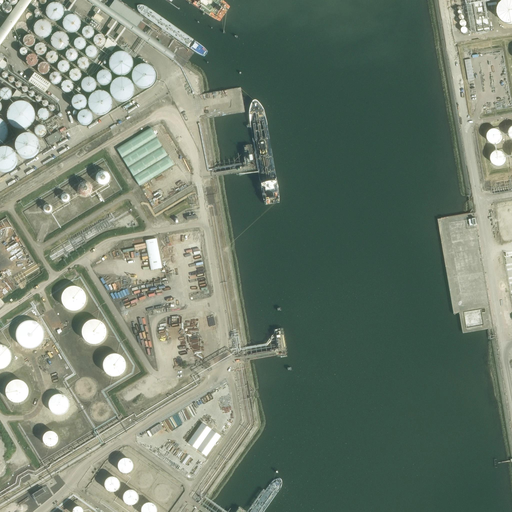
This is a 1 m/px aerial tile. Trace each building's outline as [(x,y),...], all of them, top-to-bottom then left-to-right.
[(9,7),(11,8),(13,9),(15,8),(17,7),(18,5),(18,3),(17,1),(16,0),(10,0),(9,2),(8,5),(9,7)] [(497,8),(496,15),(499,21),(504,25),(511,26),(511,25),(511,0),(508,0),(501,3),(497,8)] [(64,13),(64,11),(64,9),(63,8),(63,6),(62,5),(60,4),(59,3),(57,2),(56,2),(54,2),(52,2),(51,3),(49,4),(48,5),(47,7),(47,8),(46,10),(46,12),(46,13),(47,15),(48,16),(49,18),(50,19),(52,19),(54,20),(55,20),(57,20),(59,19),(60,18),(61,17),(63,16),(63,14),(64,13)] [(485,2),(473,4),(478,32),(491,30),(489,20),(490,20),(489,12),(487,12),(485,2)] [(3,15),(5,16),(7,17),(9,16),(11,15),(12,14),(12,12),(11,10),(10,8),(8,7),(6,7),(4,9),(3,11),(3,13),(3,15)] [(36,16),(36,15),(35,14),(35,13),(35,12),(34,11),(33,11),(32,10),(30,10),(29,10),(28,10),(26,11),(25,12),(25,13),(24,15),(25,17),(26,19),(27,20),(28,20),(29,21),(30,21),(32,21),(34,20),(34,19),(35,18),(35,17),(36,16)] [(81,24),(82,23),(81,21),(81,19),(80,18),(79,16),(77,15),(76,14),(74,14),(72,14),(70,14),(69,14),(67,15),(66,16),(65,17),(64,19),(63,21),(63,22),(63,24),(63,26),(64,28),(65,29),(66,30),(68,31),(69,32),(71,32),(73,32),(75,32),(76,31),(78,30),(79,29),(80,28),(81,26),(81,24)] [(52,29),(52,27),(52,25),(51,24),(49,22),(48,21),(46,20),(45,19),(43,19),(40,20),(39,20),(37,21),(36,22),(35,24),(34,25),(34,27),(34,29),(34,31),(35,33),(35,34),(36,35),(38,37),(40,37),(41,38),(43,38),(45,38),(47,37),(48,37),(50,35),(51,34),(52,32),(52,31),(52,29)] [(28,27),(28,25),(28,24),(27,23),(26,22),(25,21),(24,21),(22,20),(21,21),(20,21),(19,21),(18,22),(17,23),(16,24),(16,27),(16,28),(16,29),(18,31),(19,32),(20,32),(21,33),(22,33),(23,33),(24,33),(26,32),(26,31),(27,30),(28,29),(28,27)] [(95,34),(95,32),(95,31),(94,30),(94,29),(93,28),(92,27),(91,26),(89,26),(88,26),(87,26),(86,26),(84,27),(84,28),(83,29),(82,30),(82,32),(82,33),(82,34),(83,35),(83,36),(84,37),(85,38),(87,38),(88,39),(89,39),(91,38),(92,38),(93,37),(94,36),(94,35),(95,34)] [(69,41),(69,39),(68,37),(67,36),(66,34),(65,33),(64,33),(62,32),(60,32),(58,32),(57,33),(55,34),(54,35),(53,36),(52,38),(52,39),(52,41),(52,42),(52,44),(53,45),(54,47),(56,48),(57,49),(59,49),(60,49),(62,49),(63,49),(65,48),(66,47),(67,46),(68,44),(69,43),(69,41)] [(106,42),(106,40),(106,39),(105,38),(105,37),(104,36),(102,35),(101,34),(100,34),(98,34),(97,35),(96,36),(95,37),(94,38),(94,39),(94,40),(94,42),(94,43),(95,44),(96,45),(97,46),(99,46),(100,46),(101,46),(102,46),(104,45),(105,44),(105,43),(106,42)] [(36,41),(36,39),(35,38),(34,36),(33,36),(32,35),(30,35),(29,35),(27,35),(26,36),(25,36),(25,37),(24,38),(24,39),(23,41),(24,42),(24,43),(25,45),(26,45),(27,46),(28,47),(29,47),(30,47),(32,46),(33,46),(34,45),(35,44),(35,43),(35,42),(36,41)] [(86,44),(86,43),(86,42),(86,41),(85,40),(85,39),(83,38),(82,37),(80,37),(79,37),(78,38),(77,38),(76,39),(75,40),(75,41),(74,42),(74,43),(74,45),(75,46),(76,47),(76,48),(77,49),(79,49),(80,49),(81,49),(82,49),(84,48),(85,47),(86,46),(86,45),(86,44)] [(105,45),(108,47),(107,48),(112,51),(116,44),(108,39),(105,45)] [(47,50),(47,49),(47,48),(47,47),(45,45),(45,44),(43,43),(41,43),(40,43),(39,43),(37,44),(36,44),(36,45),(35,47),(35,48),(34,49),(34,50),(35,51),(35,53),(36,54),(37,54),(38,55),(39,55),(40,56),(42,55),(43,55),(44,55),(45,54),(46,52),(47,51),(47,50)] [(97,52),(97,51),(97,49),(96,48),(94,46),(92,46),(91,46),(90,46),(88,47),(87,49),(86,50),(86,51),(86,53),(86,54),(87,56),(89,57),(90,57),(91,57),(93,57),(94,57),(96,56),(97,54),(97,53),(97,52)] [(78,55),(78,53),(77,52),(77,51),(75,50),(73,49),(71,49),(70,50),(68,51),(67,51),(67,52),(66,53),(66,55),(66,56),(66,57),(67,58),(67,59),(69,61),(70,61),(72,61),(73,61),(74,61),(75,61),(76,60),(77,59),(78,58),(78,56),(78,55)] [(59,58),(59,57),(59,56),(58,55),(58,54),(57,53),(56,52),(55,52),(54,51),(52,51),(51,51),(50,52),(49,52),(48,53),(47,54),(47,55),(46,56),(46,58),(46,59),(47,60),(47,61),(48,62),(49,63),(50,63),(51,64),(53,64),(55,63),(56,62),(57,62),(58,60),(58,59),(59,58)] [(131,64),(131,62),(130,60),(130,58),(129,56),(128,55),(126,53),(124,52),(122,51),(120,51),(118,51),(116,52),(114,53),(112,54),(111,55),(110,57),(109,59),(108,61),(108,63),(109,65),(110,67),(111,69),(112,71),(114,72),(116,73),(118,73),(120,73),(122,73),(124,72),(126,71),(128,70),(129,68),(130,66),(131,64)] [(39,61),(39,60),(39,59),(38,58),(38,57),(37,56),(36,55),(35,55),(33,54),(31,54),(30,55),(28,56),(28,57),(27,58),(27,59),(26,60),(27,62),(27,64),(28,65),(30,66),(31,66),(32,67),(34,66),(35,66),(37,65),(37,64),(38,63),(39,62),(39,61)] [(90,63),(90,61),(89,60),(88,59),(87,58),(86,58),(84,57),(83,57),(82,57),(80,59),(79,60),(78,62),(78,63),(78,65),(79,66),(79,67),(80,68),(81,69),(83,69),(84,69),(85,69),(86,69),(87,68),(88,68),(89,67),(89,66),(90,65),(90,63)] [(468,81),(474,80),(471,60),(465,61),(468,81)] [(69,67),(69,65),(69,64),(68,63),(68,62),(67,62),(65,61),(64,61),(63,61),(61,61),(59,62),(58,63),(58,64),(58,65),(57,67),(58,69),(58,70),(59,71),(61,72),(63,73),(64,73),(65,72),(67,72),(67,71),(68,70),(69,69),(69,68),(69,67)] [(50,68),(50,67),(50,66),(48,64),(48,63),(46,62),(45,62),(43,62),(42,62),(40,63),(40,64),(39,65),(39,66),(38,67),(38,69),(39,70),(39,71),(40,72),(42,73),(43,73),(44,74),(45,74),(46,73),(48,73),(48,72),(49,71),(50,70),(50,68)] [(153,78),(154,76),(153,74),(153,72),(152,70),(151,68),(149,67),(147,66),(145,65),(143,65),(141,65),(139,65),(137,66),(135,67),(134,69),(133,71),(132,73),(131,75),(131,77),(132,79),(133,81),(134,83),(135,84),(137,85),(139,86),(141,87),(143,87),(145,87),(147,86),(149,85),(151,84),(152,82),(153,80),(153,78)] [(81,75),(81,73),(81,72),(80,71),(78,70),(78,69),(76,69),(74,69),(73,69),(72,70),(71,70),(70,71),(70,72),(69,74),(69,75),(69,76),(69,77),(70,78),(71,79),(72,80),(73,80),(75,81),(76,81),(77,80),(79,79),(80,78),(81,77),(81,76),(81,75)] [(51,82),(35,71),(29,80),(45,91),(51,82)] [(109,77),(108,76),(108,75),(107,74),(107,73),(106,72),(105,71),(103,71),(102,71),(101,71),(100,71),(99,72),(98,73),(97,74),(96,75),(96,76),(96,77),(96,78),(96,80),(96,81),(97,82),(98,83),(99,83),(101,84),(103,84),(104,83),(105,83),(106,82),(107,81),(108,80),(108,79),(109,77)] [(62,78),(62,77),(61,76),(61,75),(60,74),(58,72),(57,72),(56,72),(55,72),(54,72),(52,73),(51,75),(50,75),(50,76),(50,78),(50,79),(50,80),(50,81),(51,82),(52,83),(53,83),(54,84),(55,84),(57,84),(58,84),(60,83),(61,82),(61,80),(62,79),(62,78)] [(92,85),(92,83),(92,82),(91,81),(90,80),(89,80),(88,79),(87,78),(85,78),(84,78),(83,79),(81,80),(80,81),(79,83),(79,84),(79,85),(79,86),(80,88),(80,89),(81,90),(82,90),(83,91),(84,91),(86,91),(88,91),(89,90),(90,89),(91,88),(92,87),(92,85)] [(131,90),(131,88),(130,86),(129,84),(128,82),(126,80),(124,79),(121,79),(119,79),(117,79),(115,80),(114,81),(112,82),(110,84),(110,86),(109,88),(109,90),(109,93),(110,95),(111,96),(112,98),(114,99),(116,100),(119,101),(120,101),(123,101),(124,100),(126,99),(128,98),(129,96),(130,95),(131,92),(131,90)] [(73,87),(73,86),(73,84),(72,83),(72,82),(70,81),(69,81),(67,80),(65,81),(64,81),(63,82),(62,83),(62,84),(61,85),(61,86),(61,88),(62,89),(63,90),(64,92),(66,92),(67,92),(68,92),(69,92),(70,91),(71,91),(72,90),(73,89),(73,88),(73,87)] [(12,94),(12,93),(12,92),(12,91),(11,89),(10,89),(9,88),(7,88),(6,88),(4,88),(3,88),(2,89),(2,90),(1,91),(1,92),(0,93),(1,95),(1,97),(2,98),(4,99),(5,99),(6,99),(7,99),(8,99),(10,99),(10,98),(11,97),(12,96),(12,95),(12,94)] [(18,100),(22,93),(17,90),(13,97),(18,100)] [(109,104),(109,103),(108,101),(108,99),(107,97),(105,95),(104,94),(102,93),(99,92),(97,92),(95,92),(93,93),(91,94),(89,96),(88,97),(87,99),(87,101),(86,103),(87,105),(87,108),(88,110),(89,111),(91,112),(93,113),(95,114),(97,114),(99,114),(101,114),(104,113),(105,112),(106,110),(108,108),(108,106),(109,104)] [(84,102),(83,101),(83,100),(82,99),(81,98),(80,97),(79,96),(78,96),(77,96),(76,96),(74,96),(73,97),(72,98),(72,99),(71,100),(71,101),(71,102),(71,104),(71,105),(72,106),(72,107),(74,108),(75,108),(76,109),(77,109),(78,109),(79,108),(80,108),(81,107),(82,106),(83,105),(83,104),(84,102)] [(35,118),(35,116),(35,113),(34,111),(33,108),(31,106),(29,104),(27,103),(24,102),(22,102),(19,102),(16,103),(14,104),(12,105),(10,107),(9,109),(8,112),(7,115),(7,117),(8,120),(9,122),(10,124),(12,126),(14,128),(16,129),(19,130),(22,130),(24,129),(27,128),(29,127),(31,125),(33,123),(34,121),(35,118)] [(50,114),(50,113),(50,111),(50,110),(49,109),(48,108),(47,107),(46,107),(44,107),(43,107),(42,107),(41,108),(40,109),(39,110),(38,111),(38,112),(38,113),(38,115),(39,116),(40,117),(41,118),(42,118),(43,119),(44,119),(46,118),(47,118),(48,117),(49,116),(50,115),(50,114)] [(90,119),(90,117),(89,116),(89,115),(88,114),(87,114),(86,113),(85,112),(84,112),(82,112),(81,113),(79,114),(78,115),(78,116),(77,118),(77,119),(77,120),(77,121),(78,122),(79,123),(80,124),(81,125),(83,125),(85,125),(86,125),(87,124),(88,124),(89,122),(89,121),(90,120),(90,119)] [(46,132),(47,131),(46,129),(46,128),(45,127),(44,126),(43,125),(42,125),(40,125),(39,125),(38,126),(37,127),(36,128),(36,129),(35,131),(36,132),(36,133),(37,134),(38,135),(39,136),(40,136),(42,136),(43,136),(44,135),(45,134),(46,133),(46,132)] [(122,158),(156,137),(150,128),(116,149),(122,158)] [(488,131),(487,137),(491,143),(498,143),(502,138),(502,132),(498,128),(492,128),(488,131)] [(58,131),(45,139),(50,146),(53,144),(62,138),(60,134),(58,131)] [(25,157),(28,158),(32,157),(35,156),(38,154),(39,151),(40,148),(40,144),(39,141),(36,138),(34,137),(30,136),(27,136),(24,137),(21,139),(19,142),(18,146),(19,149),(20,152),(22,155),(25,157)] [(128,168),(162,146),(156,137),(122,158),(128,168)] [(133,177),(168,156),(162,146),(128,168),(133,177)] [(0,169),(2,171),(5,171),(9,171),(12,170),(15,168),(16,165),(17,161),(17,158),(16,155),(14,152),(11,150),(7,150),(4,150),(1,151),(0,151),(0,169)] [(491,153),(490,159),(495,164),(501,165),(506,160),(505,153),(501,150),(495,150),(491,153)] [(139,186),(173,165),(168,156),(133,177),(139,186)] [(108,179),(108,178),(108,176),(107,175),(106,174),(105,173),(104,172),(103,171),(101,171),(100,171),(98,171),(97,172),(96,173),(95,174),(94,175),(93,177),(93,178),(93,180),(94,181),(94,182),(95,184),(96,185),(98,185),(99,186),(101,186),(102,186),(104,185),(105,184),(106,183),(107,182),(108,181),(108,179)] [(91,190),(91,189),(91,187),(90,186),(89,185),(88,184),(87,183),(85,182),(84,182),(82,182),(81,182),(80,183),(78,184),(77,185),(77,186),(76,187),(76,189),(76,191),(76,192),(77,193),(78,195),(79,195),(80,196),(82,197),(83,197),(85,197),(86,196),(88,195),(89,194),(90,193),(90,192),(91,190)] [(69,201),(70,199),(69,198),(69,197),(68,196),(67,195),(66,194),(65,194),(63,194),(62,194),(61,195),(60,196),(59,197),(59,198),(58,199),(59,201),(59,202),(60,203),(61,204),(62,205),(63,205),(65,205),(66,205),(67,204),(68,203),(69,202),(69,201)] [(53,211),(53,210),(53,209),(52,207),(51,206),(50,205),(49,205),(48,205),(47,205),(45,205),(44,206),(43,206),(42,208),(42,209),(42,210),(42,211),(42,213),(43,214),(44,215),(45,215),(47,216),(48,216),(49,215),(51,215),(52,214),(52,213),(53,211)] [(489,300),(475,219),(448,223),(462,305),(489,300)] [(163,267),(157,237),(146,239),(152,269),(163,267)] [(85,301),(85,299),(85,297),(84,295),(83,293),(82,291),(80,290),(79,289),(77,288),(75,287),(72,287),(70,288),(68,289),(67,290),(65,291),(64,293),(63,295),(62,297),(62,299),(62,301),(63,303),(64,305),(65,306),(67,308),(68,309),(70,310),(72,310),(74,310),(77,310),(79,309),(80,308),(82,307),(83,305),(84,303),(85,301)] [(106,334),(106,332),(106,330),(105,328),(104,326),(103,324),(101,322),(99,321),(97,321),(95,320),(93,320),(90,321),(88,322),(86,323),(85,325),(84,327),(83,329),(82,331),(82,333),(83,335),(84,337),(85,339),(86,341),(88,342),(90,343),(93,344),(95,344),(97,343),(99,343),(101,342),(103,340),(104,338),(105,336),(106,334)] [(45,338),(45,335),(45,332),(44,330),(43,327),(41,325),(39,323),(37,322),(35,321),(32,321),(29,321),(26,321),(24,323),(22,324),(20,326),(18,328),(17,331),(17,333),(17,336),(17,339),(18,341),(20,344),(22,346),(24,347),(26,348),(29,349),(32,349),(35,349),(37,348),(39,346),(41,345),(43,343),(44,340),(45,338)] [(14,360),(14,358),(14,356),(13,353),(12,351),(11,350),(9,348),(7,347),(5,346),(3,346),(0,346),(0,370),(3,370),(5,370),(7,369),(9,368),(11,366),(12,365),(13,363),(14,360)] [(128,367),(128,364),(128,362),(127,360),(126,358),(124,356),(123,354),(121,353),(118,352),(116,352),(114,352),(111,353),(109,354),(107,355),(106,357),(104,359),(104,361),(103,363),(103,366),(104,368),(104,370),(106,372),(107,374),(109,375),(111,376),(114,377),(116,377),(118,376),(121,376),(123,374),(124,373),(126,371),(127,369),(128,367)] [(30,394),(30,392),(30,390),(29,387),(28,385),(27,384),(25,382),(23,381),(21,380),(19,380),(17,380),(15,381),(13,381),(11,383),(9,384),(8,386),(7,388),(7,391),(7,393),(7,395),(8,397),(9,399),(11,401),(12,402),(15,403),(17,403),(19,404),(21,403),(23,403),(25,401),(27,400),(28,398),(29,396),(30,394)] [(70,404),(69,402),(69,400),(68,399),(67,397),(65,396),(63,395),(62,394),(60,394),(57,394),(56,395),(54,396),(53,397),(52,398),(50,400),(50,402),(50,404),(50,406),(50,408),(51,409),(52,411),(54,412),(55,413),(57,414),(59,414),(61,414),(63,414),(64,413),(66,412),(68,410),(69,408),(69,406),(70,404)] [(59,441),(59,439),(59,438),(58,436),(58,435),(57,434),(56,433),(54,432),(53,432),(51,431),(50,431),(48,432),(47,432),(45,433),(44,434),(44,436),(43,437),(43,439),(43,440),(43,442),(44,443),(44,444),(45,446),(47,446),(48,447),(50,448),(51,448),(53,447),(54,447),(55,446),(57,445),(58,444),(58,442),(59,441)] [(133,468),(133,466),(133,465),(132,464),(132,462),(131,461),(130,460),(128,459),(127,459),(126,459),(124,459),(123,459),(121,460),(120,461),(119,462),(118,463),(118,464),(118,466),(117,467),(118,469),(118,470),(119,471),(120,472),(121,473),(123,474),(124,474),(126,474),(127,474),(128,473),(130,473),(131,472),(132,471),(132,469),(133,468)] [(149,486),(150,472),(139,472),(138,485),(149,486)] [(119,486),(119,485),(119,483),(119,482),(118,481),(117,479),(116,479),(115,478),(113,477),(112,477),(111,477),(109,478),(108,478),(107,479),(106,480),(105,481),(105,482),(104,484),(104,485),(105,487),(105,488),(106,489),(107,490),(108,491),(109,492),(111,492),(112,492),(113,492),(115,491),(116,491),(117,490),(118,489),(119,487),(119,486)] [(170,496),(165,483),(154,488),(159,500),(170,496)] [(138,499),(138,498),(138,496),(137,495),(137,494),(136,493),(135,492),(134,491),(132,490),(131,490),(129,490),(128,491),(127,491),(126,492),(125,493),(124,494),(123,496),(123,497),(123,498),(123,500),(124,501),(125,502),(126,503),(127,504),(128,505),(129,505),(131,505),(132,505),(134,505),(135,504),(136,503),(137,502),(137,500),(138,499)] [(155,511),(156,511),(156,509),(155,508),(155,507),(154,506),(153,505),(152,504),(150,504),(149,503),(147,503),(146,504),(145,504),(143,505),(143,506),(142,507),(141,509),(141,510),(141,511),(155,511)]
